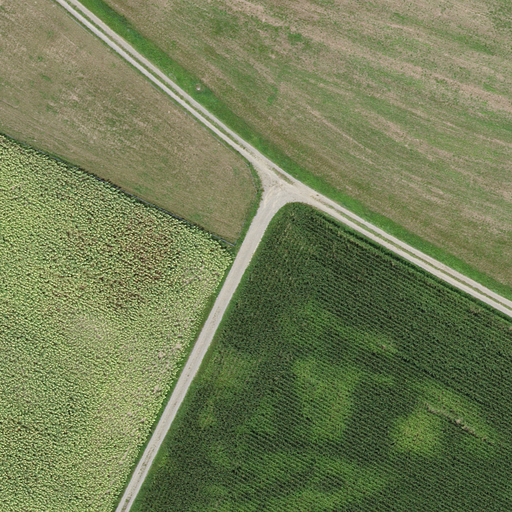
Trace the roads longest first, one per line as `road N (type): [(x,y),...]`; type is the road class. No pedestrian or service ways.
road 1 (track): [(127,511),(292,188),(63,0)]
road 2 (track): [(511,315),(292,188)]
